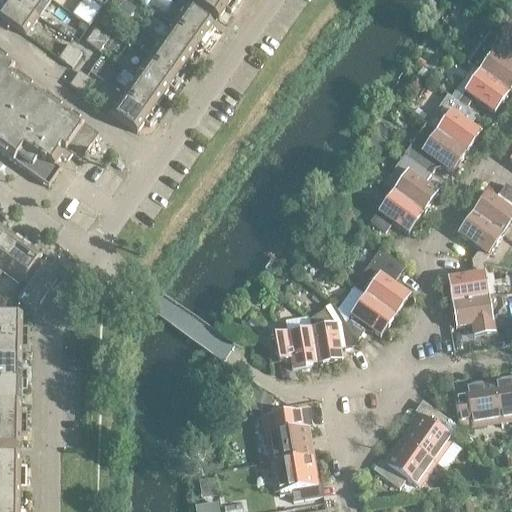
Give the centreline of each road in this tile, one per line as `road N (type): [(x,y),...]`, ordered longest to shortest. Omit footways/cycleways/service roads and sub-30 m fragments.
road 1 (residential): [(511,133),(423,266),(431,323),(373,383)]
road 2 (residential): [(51,511),(56,330),(93,261)]
road 3 (residential): [(161,164),(277,0)]
road 4 (residential): [(0,48),(161,164)]
road 5 (residential): [(373,383),(511,367)]
road 6 (residential): [(349,511),(330,390)]
